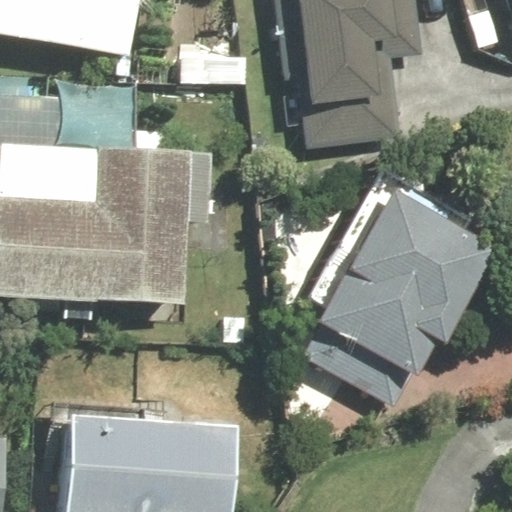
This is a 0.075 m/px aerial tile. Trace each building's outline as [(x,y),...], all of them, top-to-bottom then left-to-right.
[(0,0),(0,41),(116,60),(125,0),(0,0)] [(263,0),(282,153),(390,140),(380,59),(409,56),(402,0),(263,0)] [(511,0),(494,0),(504,34),(511,31),(511,0)] [(0,203),(0,301),(164,307),(169,154),(75,151),(73,206),(0,203)] [(375,185),(296,327),(396,382),(417,344),(423,347),(481,243),(375,185)] [(217,511),(223,428),(49,416),(42,511),(217,511)]
